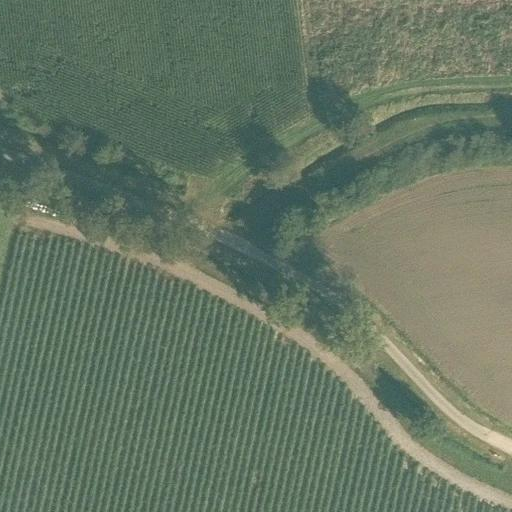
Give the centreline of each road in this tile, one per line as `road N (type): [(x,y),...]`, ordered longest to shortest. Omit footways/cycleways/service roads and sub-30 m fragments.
road 1 (unclassified): [(496,445),(453,415),(359,318),(298,276),(0,140)]
road 2 (track): [(233,241),(410,126),(511,114)]
